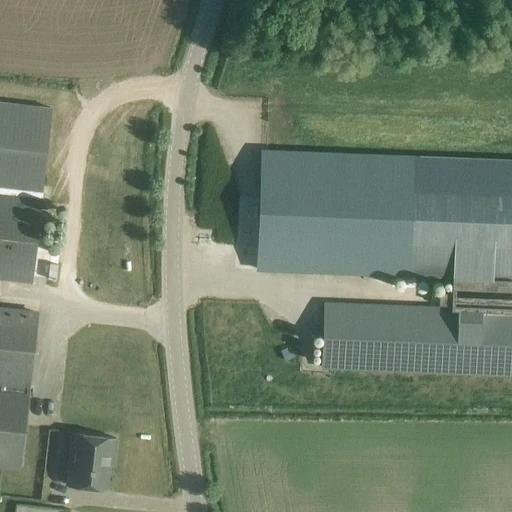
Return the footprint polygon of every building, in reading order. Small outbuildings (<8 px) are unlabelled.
[(0,277),(32,281),(52,108),(0,102),(0,277)] [(511,159),(266,150),(261,270),(511,279),(511,159)] [(321,367),(341,368),(511,374),(511,311),(324,304),(321,367)] [(0,464),(0,465),(20,467),(38,313),(0,308),(0,464)] [(71,485),(105,489),(108,463),(105,463),(106,455),(114,455),(116,438),(72,433),(71,444),(76,445),(71,485)]
